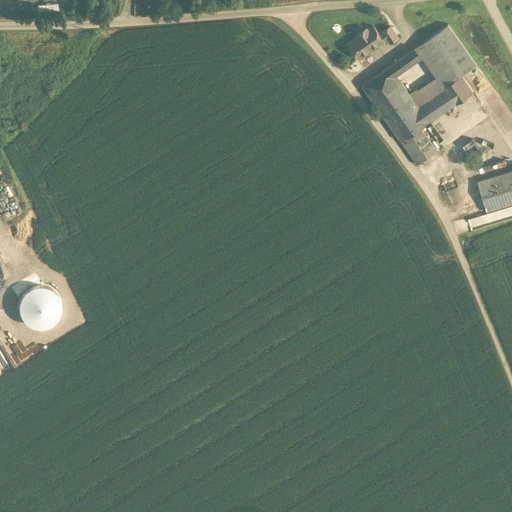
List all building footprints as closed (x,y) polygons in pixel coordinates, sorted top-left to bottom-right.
[(452,14),(445,19),(448,23),(455,18),(452,14)] [(436,79),(454,105),(473,92),(461,76),(475,65),(448,25),(415,48),(422,58),(423,57),(438,78),(436,79)] [(348,44),(359,59),(384,41),(381,36),(374,26),(368,30),(367,28),(357,35),(358,37),(348,44)] [(384,34),(381,36),(384,41),(387,44),(390,42),(391,43),(398,38),(391,27),(383,32),(384,34)] [(391,65),(398,74),(422,58),(415,48),(391,65)] [(362,85),(400,141),(414,131),(429,122),(411,97),(397,76),(398,74),(391,65),(362,85)] [(411,97),(429,122),(454,105),(436,79),(411,97)] [(430,155),(414,131),(400,141),(417,165),(430,155)] [(511,170),(511,160),(478,169),(481,179),(511,170)] [(511,171),(478,182),(487,212),(511,203),(511,171)] [(0,288),(8,284),(0,269),(0,288)]
